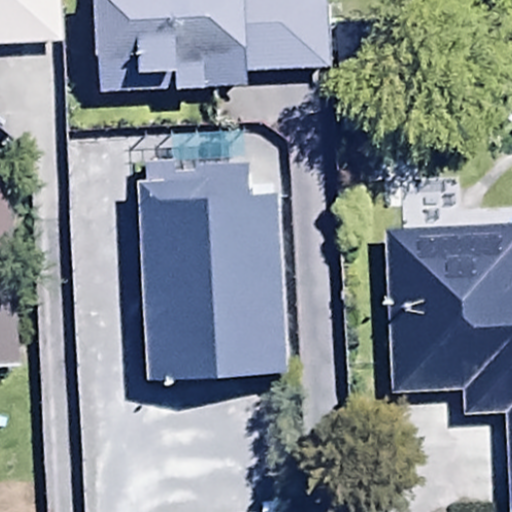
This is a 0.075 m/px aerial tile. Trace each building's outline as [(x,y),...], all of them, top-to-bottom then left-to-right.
[(0,0),(0,48),(60,45),(57,0),(0,0)] [(248,75),(323,74),(322,6),(346,6),(345,0),(91,0),(93,89),(248,88),(248,75)] [(330,24),(332,74),(375,74),(374,23),(330,24)] [(142,176),(132,177),(139,374),(283,369),(277,177),(244,178),(243,138),(163,141),(163,159),(141,159),(142,176)] [(0,367),(18,368),(18,185),(0,184),(0,367)] [(511,511),(511,228),(383,231),(386,390),(458,389),(458,418),(503,417),(504,511),(511,511)]
